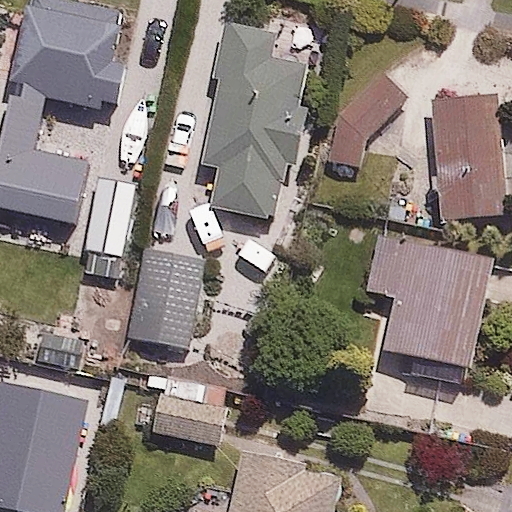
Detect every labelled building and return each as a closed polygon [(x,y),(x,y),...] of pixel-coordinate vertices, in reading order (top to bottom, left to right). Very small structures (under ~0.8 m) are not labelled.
[(24,8),(4,117),(97,134),(103,101),(116,103),(130,27),(24,8)] [(276,219),(309,56),(268,48),(271,29),(229,21),(202,154),(225,159),(215,206),(276,219)] [(372,128),(398,107),(379,70),(359,80),(343,95),(332,113),(326,135),(327,157),(361,159),(372,128)] [(505,214),(494,89),(437,94),(448,219),(505,214)] [(140,183),(96,177),(85,255),(129,261),(140,183)] [(398,294),(387,353),(414,358),(411,376),(470,387),(495,256),(371,233),(361,287),(398,294)] [(182,343),(200,255),(150,244),(132,332),(182,343)] [(231,406),(147,390),(138,437),(222,453),(231,406)] [(189,511),(332,511),(340,467),(238,449),(229,498),(194,492),(189,511)]
